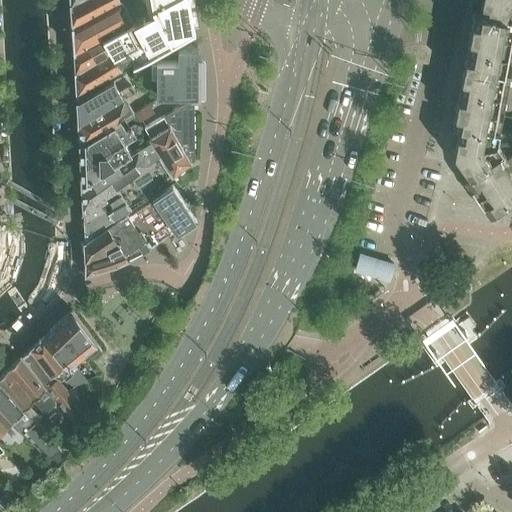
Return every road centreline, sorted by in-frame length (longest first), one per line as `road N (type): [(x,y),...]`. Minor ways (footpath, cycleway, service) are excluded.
road 1 (secondary): [(104,511),(239,369),(298,256),(354,89),(383,31)]
road 2 (secondary): [(309,32),(204,324),(134,430),(52,511)]
road 3 (residential): [(0,357),(61,295),(69,263),(52,0)]
road 4 (residential): [(442,37),(388,244)]
road 5 (residential): [(0,136),(0,259)]
